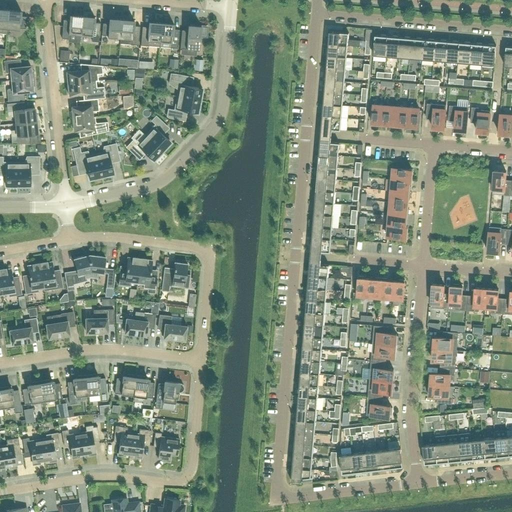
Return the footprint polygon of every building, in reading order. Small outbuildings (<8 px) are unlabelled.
[(0,32),(6,33),(9,10),(0,9),(0,32)] [(9,10),(6,33),(7,34),(7,29),(19,30),(19,28),(26,28),(27,16),(20,16),(21,11),(9,10)] [(69,34),(81,35),(82,16),(70,15),(69,20),(63,19),(62,38),(68,39),(69,34)] [(81,35),(93,36),(93,41),(99,41),(100,23),(94,22),(95,17),(82,16),(81,35)] [(120,38),(122,19),(109,18),(109,23),(103,23),(102,35),(108,35),(108,37),(120,38)] [(134,20),(122,19),(120,38),(132,39),(131,44),(138,45),(140,26),(134,25),(134,20)] [(159,46),(161,23),(149,22),(148,27),(142,26),(141,45),(159,46)] [(173,24),(161,23),(159,46),(178,48),(179,29),(173,29),(173,24)] [(182,29),(180,48),(199,50),(200,35),(206,36),(206,27),(201,26),(188,25),(188,30),(182,29)] [(365,47),(371,47),(371,40),(366,40),(348,39),(349,33),(329,31),(328,44),(348,45),(365,46),(365,47)] [(386,55),(388,36),(375,35),(373,54),(386,55)] [(400,37),(388,36),(386,55),(398,56),(400,37)] [(398,56),(410,57),(412,38),(400,37),(398,56)] [(424,39),(412,38),(410,57),(422,58),(424,39)] [(422,58),(434,59),(436,40),(424,39),(422,58)] [(448,41),(436,40),(434,59),(446,60),(448,41)] [(460,42),(448,41),(446,60),(458,61),(460,42)] [(458,61),(470,62),(471,43),(460,42),(458,61)] [(483,44),(471,43),(470,62),(482,63),(483,44)] [(328,44),(327,56),(347,57),(348,45),(328,44)] [(482,63),(495,64),(496,45),(483,44),(482,63)] [(326,68),(346,69),(347,57),(327,56),(326,68)] [(128,67),(137,67),(138,58),(129,57),(128,67)] [(138,58),(137,67),(147,68),(148,58),(138,58)] [(12,80),(34,78),(33,70),(31,70),(30,66),(16,67),(16,59),(4,60),(5,70),(5,71),(6,73),(11,72),(12,80)] [(66,71),(67,83),(90,81),(89,74),(102,73),(102,65),(80,64),(81,70),(66,71)] [(326,68),(325,80),(345,81),(346,69),(326,68)] [(179,89),(178,96),(200,100),(202,88),(188,85),(190,77),(176,74),(171,73),(169,83),(179,89)] [(34,78),(12,80),(13,88),(8,89),(7,90),(7,92),(8,101),(20,100),(19,92),(33,91),(33,86),(35,86),(34,78)] [(345,81),(325,80),(324,92),(344,93),(345,81)] [(91,88),(90,81),(67,83),(69,95),(83,94),(84,100),(85,100),(97,98),(105,97),(104,86),(91,88)] [(324,92),(323,104),(342,105),(344,93),(324,92)] [(198,113),(200,100),(178,96),(175,110),(168,109),(167,116),(169,117),(182,120),(184,110),(198,113)] [(70,111),(71,119),(95,117),(95,116),(92,117),(92,113),(93,111),(99,110),(97,98),(85,100),(85,105),(72,107),(72,111),(70,111)] [(16,123),(38,121),(37,114),(35,114),(35,108),(22,109),(21,102),(7,104),(8,117),(15,116),(16,123)] [(427,103),(426,116),(433,116),(432,127),(434,127),(434,129),(442,130),(442,128),(444,128),(446,105),(427,103)] [(323,104),(322,115),(341,117),(342,105),(323,104)] [(383,123),(385,105),(373,104),(372,124),(378,124),(379,123),(383,123)] [(395,126),(396,106),(385,105),(383,123),(388,123),(388,125),(395,126)] [(449,105),(448,118),(455,118),(454,129),(456,129),(456,131),(464,132),(464,130),(466,130),(468,106),(449,105)] [(396,106),(395,126),(401,126),(402,125),(406,125),(408,107),(396,106)] [(408,107),(406,125),(411,125),(411,127),(418,128),(419,108),(408,107)] [(472,107),(470,119),(477,120),(476,131),(481,131),(481,133),(488,134),(490,111),(479,110),(479,107),(472,107)] [(511,122),(511,115),(500,114),(498,135),(506,135),(506,133),(511,134),(511,123),(511,122)] [(340,130),(341,117),(322,115),(321,134),(319,154),(338,155),(339,143),(331,142),(331,135),(332,129),(340,130)] [(156,124),(146,135),(162,151),(171,142),(160,132),(166,126),(156,116),(151,120),(156,124)] [(95,117),(71,119),(72,127),(74,127),(74,130),(89,129),(89,135),(108,131),(107,122),(97,123),(95,121),(95,117)] [(39,127),(38,121),(16,123),(16,130),(10,130),(12,144),(28,143),(27,135),(37,134),(37,127),(39,127)] [(162,151),(146,135),(141,140),(135,138),(126,147),(137,157),(143,150),(153,160),(162,151)] [(96,154),(101,176),(114,173),(110,160),(119,158),(116,143),(104,146),(104,152),(96,154)] [(101,176),(96,154),(89,156),(88,151),(81,152),(79,147),(73,148),(77,167),(86,165),(89,179),(101,176)] [(337,167),(338,155),(319,154),(318,166),(337,167)] [(3,157),(0,156),(0,171),(5,171),(5,185),(18,185),(18,163),(3,163),(3,157)] [(18,163),(18,185),(30,185),(30,171),(39,171),(39,156),(27,156),(24,163),(18,163)] [(336,179),(337,167),(318,166),(317,178),(336,179)] [(392,179),(411,181),(412,169),(393,167),(392,179)] [(511,195),(511,183),(505,182),(506,171),(494,170),(492,189),(504,190),(504,195),(511,195)] [(317,178),(316,190),(335,191),(336,179),(317,178)] [(391,190),(410,192),(411,185),(409,185),(409,181),(411,181),(392,179),(391,190)] [(334,203),(335,191),(316,190),(315,202),(334,203)] [(390,202),(408,203),(408,199),(410,199),(410,192),(391,190),(390,202)] [(333,215),(334,203),(315,202),(314,213),(333,215)] [(389,213),(408,215),(409,208),(407,208),(408,203),(390,202),(389,213)] [(333,215),(314,213),(313,225),(332,227),(333,215)] [(388,225),(407,226),(406,226),(406,221),(408,222),(408,215),(389,213),(388,225)] [(331,239),(332,227),(313,225),(312,237),(331,239)] [(407,226),(388,225),(387,236),(406,238),(407,226)] [(500,241),(507,241),(508,229),(501,228),(501,233),(489,232),(487,251),(499,252),(500,241)] [(330,252),(331,239),(312,237),(310,256),(309,276),(328,277),(329,265),(320,264),(321,257),(321,251),(330,252)] [(72,275),(78,273),(78,275),(83,273),(84,278),(91,276),(89,255),(74,259),(77,270),(65,272),(68,290),(74,289),(72,275)] [(105,257),(89,255),(91,276),(97,277),(98,272),(103,273),(105,257)] [(131,281),(137,282),(140,258),(133,257),(132,258),(127,258),(126,270),(120,269),(118,283),(130,285),(131,281)] [(147,259),(140,258),(137,282),(143,283),(143,286),(148,287),(148,292),(154,293),(157,274),(151,273),(152,261),(147,260),(147,259)] [(40,262),(44,286),(44,290),(62,287),(60,273),(54,274),(52,262),(47,263),(47,261),(40,262)] [(37,287),(44,286),(40,262),(32,263),(32,265),(28,266),(29,278),(23,279),(26,293),(38,291),(37,287)] [(173,276),(164,275),(162,290),(168,290),(169,284),(188,287),(189,275),(186,275),(187,264),(174,262),(173,276)] [(0,268),(0,279),(2,293),(8,292),(9,296),(21,294),(19,279),(13,280),(11,269),(6,269),(6,268),(0,268)] [(309,276),(308,288),(327,289),(328,277),(309,276)] [(369,296),(370,278),(365,278),(365,276),(359,276),(357,295),(369,296)] [(380,297),(382,278),(375,277),(375,279),(370,278),(369,296),(380,297)] [(380,297),(391,298),(393,280),(388,280),(388,278),(382,278),(380,297)] [(398,281),(393,280),(391,298),(403,299),(405,280),(398,279),(398,281)] [(448,309),(449,304),(450,296),(444,296),(444,285),(432,284),(431,302),(437,303),(437,308),(448,309)] [(450,285),(450,296),(449,304),(455,304),(455,309),(467,310),(468,298),(462,297),(463,286),(460,286),(461,284),(453,284),(453,285),(450,285)] [(479,306),(485,307),(487,288),(475,287),(474,298),(468,298),(467,310),(479,311),(479,306)] [(326,301),(327,289),(308,288),(307,300),(326,301)] [(503,313),(504,301),(497,300),(498,289),(487,288),(485,307),(491,307),(491,312),(503,313)] [(511,290),(510,301),(504,301),(503,313),(511,314),(511,290)] [(307,300),(306,312),(325,313),(326,301),(307,300)] [(94,317),(85,318),(86,332),(108,332),(107,322),(114,322),(114,309),(93,310),(94,317)] [(126,318),(124,333),(146,335),(147,326),(154,327),(155,314),(135,311),(134,319),(126,318)] [(46,324),(48,338),(70,335),(68,326),(75,324),(73,312),(61,313),(62,321),(46,324)] [(324,325),(325,313),(306,312),(305,323),(324,325)] [(171,316),(159,314),(158,327),(164,328),(163,337),(185,340),(186,326),(170,324),(171,316)] [(25,327),(9,330),(12,344),(33,341),(31,331),(38,330),(36,317),(24,319),(25,327)] [(304,335),(323,337),(324,325),(305,323),(304,335)] [(374,325),(372,343),(396,345),(396,343),(398,343),(398,336),(396,335),(397,333),(386,332),(386,326),(374,325)] [(433,348),(452,350),(453,338),(458,338),(458,332),(445,331),(445,337),(434,336),(434,338),(432,338),(431,346),(433,346),(433,348)] [(322,349),(323,337),(304,335),(303,347),(322,349)] [(495,351),(494,337),(485,338),(486,352),(495,351)] [(371,361),(383,362),(384,356),(395,357),(396,345),(372,343),(371,361)] [(321,361),(322,349),(303,347),(302,359),(321,361)] [(451,356),(452,350),(433,348),(432,360),(443,361),(442,367),(455,368),(456,356),(451,356)] [(320,373),(321,361),(302,359),(301,372),(320,373)] [(371,361),(369,379),(393,381),(394,369),(383,368),(383,362),(371,361)] [(430,384),(449,385),(449,379),(454,380),(455,368),(442,367),(442,373),(431,372),(430,384)] [(491,378),(491,369),(482,369),(481,378),(491,378)] [(300,384),(319,385),(320,373),(301,372),(300,384)] [(94,374),(86,375),(88,395),(99,394),(100,400),(106,400),(107,400),(105,378),(104,378),(104,380),(99,380),(98,376),(94,376),(94,374)] [(133,395),(136,375),(127,374),(127,376),(123,375),(123,380),(117,380),(117,377),(116,377),(114,393),(115,393),(133,395)] [(76,396),(88,395),(86,375),(77,376),(77,378),(73,378),(74,383),(68,383),(68,381),(67,382),(69,404),(70,404),(77,403),(76,396)] [(136,375),(133,395),(151,398),(152,398),(154,382),(153,382),(153,384),(147,383),(148,379),(144,378),(144,376),(136,375)] [(49,379),(40,381),(43,401),(61,398),(62,398),(60,382),(59,383),(59,385),(53,386),(53,381),(49,381),(49,379)] [(369,379),(368,397),(380,398),(381,392),(392,393),(392,390),(394,391),(394,383),(393,383),(393,381),(369,379)] [(43,401),(40,381),(31,382),(32,384),(28,385),(29,390),(23,390),(23,388),(22,389),(24,404),(25,404),(43,401)] [(178,397),(179,392),(180,392),(181,392),(182,391),(183,390),(183,389),(184,389),(184,388),(184,387),(184,386),(183,385),(182,384),(182,383),(181,383),(180,383),(165,381),(164,383),(158,383),(155,407),(156,407),(162,408),(163,401),(175,403),(176,397),(178,397)] [(318,397),(319,385),(300,384),(299,395),(318,397)] [(448,397),(449,385),(430,384),(430,386),(428,385),(427,393),(429,393),(429,396),(440,397),(439,403),(452,404),(453,397),(448,397)] [(7,386),(0,387),(0,396),(2,408),(14,406),(15,412),(21,411),(21,412),(22,411),(18,389),(17,389),(18,391),(12,392),(11,388),(7,388),(7,386)] [(317,409),(318,397),(299,395),(298,407),(317,409)] [(365,400),(367,400),(366,415),(390,417),(390,415),(392,415),(392,407),(390,407),(391,405),(380,404),(380,398),(368,397),(355,396),(355,402),(361,402),(365,400)] [(298,407),(297,419),(316,421),(317,409),(298,407)] [(145,416),(153,417),(154,409),(146,408),(145,416)] [(315,433),(316,421),(297,419),(295,431),(315,433)] [(86,426),(87,431),(80,432),(84,454),(88,454),(88,455),(96,454),(93,441),(100,440),(97,426),(93,427),(93,425),(86,426)] [(125,454),(130,455),(133,433),(127,432),(127,427),(115,425),(113,441),(119,442),(118,455),(125,456),(125,454)] [(138,433),(133,433),(130,455),(134,455),(134,457),(141,458),(143,445),(149,445),(151,430),(139,428),(138,433)] [(84,454),(80,432),(68,434),(68,429),(61,430),(64,446),(70,445),(72,458),(79,457),(79,455),(84,454)] [(314,445),(315,433),(295,431),(294,443),(314,445)] [(161,433),(155,432),(153,446),(159,447),(158,458),(163,459),(163,460),(170,461),(171,454),(177,455),(179,439),(161,436),(161,433)] [(52,437),(41,439),(44,461),(49,460),(49,462),(56,460),(54,447),(60,446),(58,433),(52,434),(52,437)] [(470,433),(458,434),(461,460),(473,459),(471,439),(470,433)] [(449,461),(461,460),(458,434),(446,435),(447,442),(449,461)] [(434,436),(435,443),(437,462),(449,461),(447,442),(446,435),(434,436)] [(507,436),(495,437),(497,456),(509,455),(507,436)] [(40,462),(44,461),(41,439),(29,441),(28,437),(22,438),(24,452),(31,451),(33,464),(40,463),(40,462)] [(485,457),(497,456),(495,437),(483,438),(485,457)] [(7,443),(1,444),(5,467),(9,467),(10,468),(17,467),(15,454),(21,453),(18,438),(6,440),(7,443)] [(483,438),(471,439),(473,459),(485,457),(483,438)] [(294,443),(293,455),(313,457),(314,445),(294,443)] [(425,464),(437,462),(435,443),(423,444),(425,464)] [(390,468),(403,466),(401,447),(388,448),(390,468)] [(388,448),(376,450),(379,469),(390,468),(388,448)] [(379,469),(376,450),(364,451),(367,470),(379,469)] [(367,470),(364,451),(352,453),(355,472),(367,470)] [(342,473),(355,472),(352,453),(340,454),(342,473)] [(312,469),(313,457),(293,455),(292,467),(315,469),(312,469)] [(314,477),(315,469),(292,467),(291,481),(292,481),(292,480),(301,481),(301,482),(312,481),(313,477),(314,477)] [(111,499),(112,511),(139,511),(139,501),(127,503),(127,498),(111,499)] [(151,504),(149,511),(182,511),(183,510),(182,508),(180,507),(178,506),(179,500),(165,498),(164,506),(151,504)] [(80,511),(79,503),(62,505),(63,511),(80,511)]
